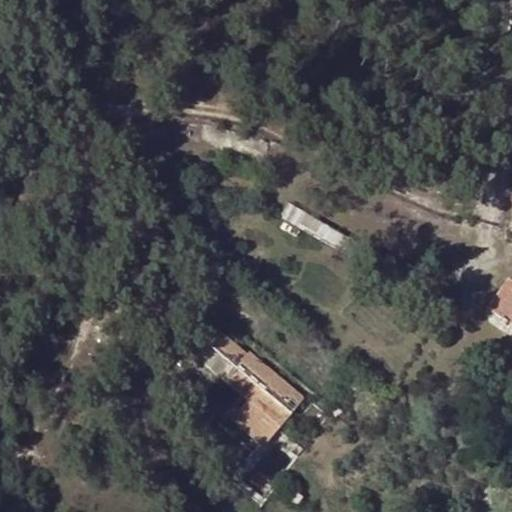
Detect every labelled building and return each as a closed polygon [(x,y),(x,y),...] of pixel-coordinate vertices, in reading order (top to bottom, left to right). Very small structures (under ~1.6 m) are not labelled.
[(502,283),(510,290),(511,287),(511,280),(506,277),(502,283)] [(511,287),(510,290),(502,283),(486,307),(511,325),(511,287)] [(246,354),(201,315),(178,342),(252,405),(279,427),(303,399),(248,352),(246,354)] [(341,410),(337,404),(331,408),(334,414),(341,410)] [(301,496),(293,489),(286,497),(295,504),(301,496)]
